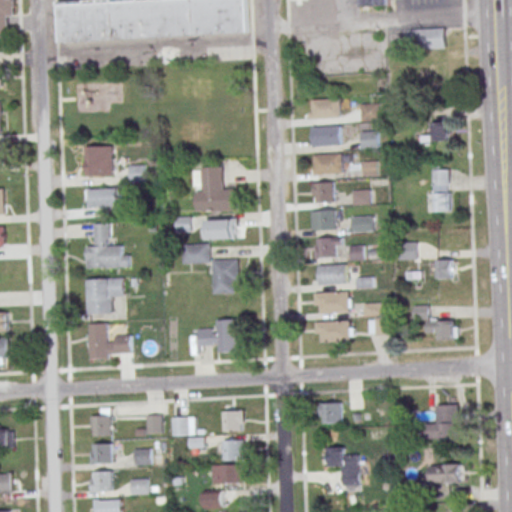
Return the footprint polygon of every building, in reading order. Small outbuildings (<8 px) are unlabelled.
[(15,15),(14,0),(0,0),(0,35),(8,35),(7,16),(15,15)] [(59,0),(61,41),(248,31),(246,0),(59,0)] [(445,48),(445,29),(410,29),(410,48),(445,48)] [(313,98),(341,97),(342,116),(314,118),(313,98)] [(380,121),(379,103),(362,103),(362,121),(380,121)] [(422,141),(449,141),(449,122),(430,122),(430,134),(422,134),(422,141)] [(314,126),(342,125),(343,144),(315,145),(314,126)] [(362,131),(362,149),(379,149),(379,131),(362,131)] [(113,176),(113,146),(85,146),(85,176),(113,176)] [(315,154),(343,152),(344,172),(316,173),(315,154)] [(378,175),(378,162),(364,162),(364,175),(378,175)] [(145,164),(130,164),(130,181),(145,181),(145,164)] [(203,167),(224,166),(225,188),(237,187),(238,209),(205,211),(205,209),(198,210),(197,191),(204,191),(203,167)] [(435,170),(435,191),(428,191),(428,211),(451,211),(451,170),(435,170)] [(314,182),(335,181),(335,200),(314,201),(314,182)] [(87,188),(87,207),(118,207),(118,188),(87,188)] [(354,190),(354,204),(371,204),(371,190),(354,190)] [(312,209),(340,208),(341,227),(313,229),(312,209)] [(192,216),(177,216),(177,231),(192,231),(192,216)] [(375,216),(353,216),(353,232),(375,232),(375,216)] [(208,218),(236,217),(237,236),(209,238),(208,218)] [(343,246),(343,238),(315,238),(315,258),(336,258),(336,246),(343,246)] [(400,259),(418,259),(418,242),(401,242),(400,259)] [(183,263),(211,263),(211,243),(183,243),(183,263)] [(88,245),(116,244),(117,263),(89,265),(88,245)] [(349,260),(366,260),(366,245),(349,245),(349,260)] [(213,259),(241,257),(242,277),(214,278),(213,259)] [(454,278),(454,259),(436,259),(436,278),(454,278)] [(319,264),(347,262),(348,282),(320,283),(319,264)] [(89,278),(125,276),(125,295),(113,295),(114,312),(90,313),(89,278)] [(321,291),(349,290),(350,309),(322,310),(321,291)] [(383,302),(365,302),(365,315),(383,315),(383,302)] [(416,306),(416,317),(425,317),(425,306),(416,306)] [(8,312),(0,312),(0,330),(8,331),(8,312)] [(370,318),(370,335),(388,335),(388,318),(370,318)] [(238,348),(237,319),(216,320),(216,329),(192,330),(192,350),(238,348)] [(439,340),(459,340),(459,319),(429,319),(429,331),(439,331),(439,340)] [(322,321),(350,320),(351,339),(323,340),(322,321)] [(90,356),(131,355),(131,334),(109,334),(109,323),(89,323),(90,356)] [(0,337),(9,337),(10,356),(0,356),(0,337)] [(342,403),(321,403),(321,423),(342,423),(342,403)] [(461,442),(461,405),(438,405),(438,423),(428,423),(428,442),(461,442)] [(92,436),(113,436),(113,408),(101,408),(101,416),(92,416),(92,436)] [(244,411),(224,411),(224,431),(244,431),(244,411)] [(148,433),(162,433),(162,414),(148,414),(148,433)] [(195,416),(173,416),(173,435),(195,435),(195,416)] [(0,446),(14,447),(14,427),(0,427),(0,446)] [(246,460),(246,436),(224,436),(224,460),(246,460)] [(92,443),(92,464),(113,464),(113,443),(92,443)] [(136,464),(152,464),(152,448),(136,448),(136,464)] [(342,454),(360,454),(361,480),(342,481),(342,454)] [(245,464),(214,464),(214,483),(245,483),(245,464)] [(461,464),(428,464),(428,482),(461,482),(461,464)] [(114,491),(114,471),(92,471),(92,491),(114,491)] [(0,473),(0,491),(13,492),(13,473),(0,473)] [(149,478),(131,478),(131,494),(149,494),(149,478)] [(227,504),(227,490),(208,490),(208,504),(227,504)] [(123,511),(123,499),(96,499),(95,511),(123,511)]
